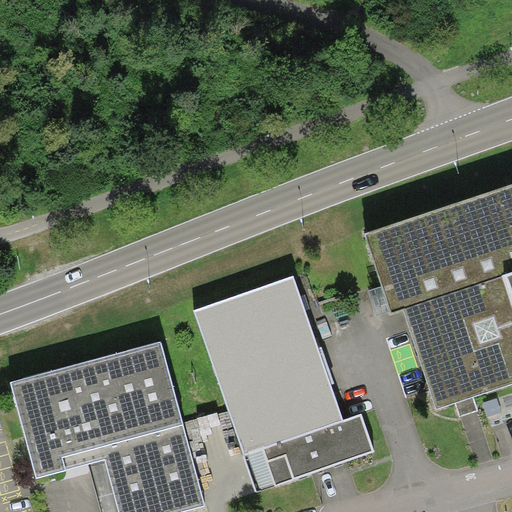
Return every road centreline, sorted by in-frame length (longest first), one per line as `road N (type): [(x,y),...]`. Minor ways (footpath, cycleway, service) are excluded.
road 1 (primary): [(0,314),(511,121)]
road 2 (residential): [(362,511),(511,471)]
